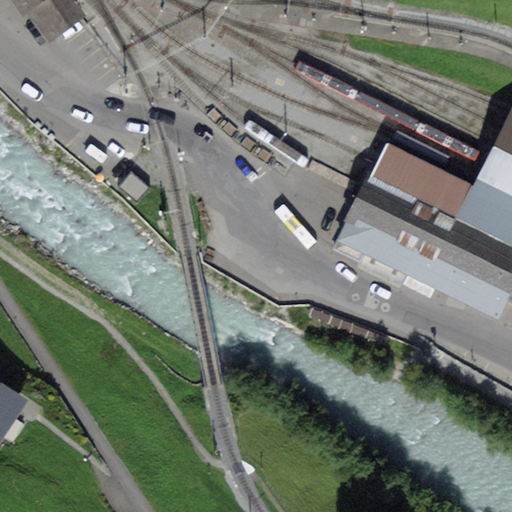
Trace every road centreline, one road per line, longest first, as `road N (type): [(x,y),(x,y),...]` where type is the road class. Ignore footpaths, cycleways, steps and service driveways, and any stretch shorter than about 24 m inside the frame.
road 1 (residential): [(0,49),(80,100),(190,127),(298,256),(511,358)]
road 2 (unknown): [(80,100),(0,196)]
